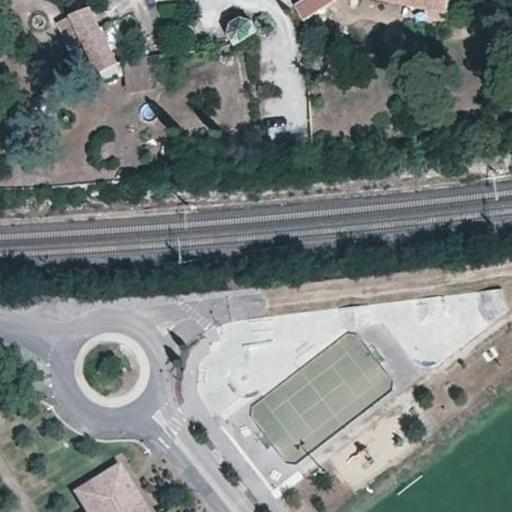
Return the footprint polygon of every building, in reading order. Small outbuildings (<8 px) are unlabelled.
[(304,0),(267,0),(258,6),(269,23),(297,6),(304,0)] [(330,0),(304,0),(297,6),(305,16),(330,0)] [(390,0),(447,11),(448,0),(390,0)] [(70,11),(74,21),(99,70),(117,63),(92,9),(79,13),(76,9),(70,11)] [(237,44),(258,30),(249,18),(240,16),(231,22),(229,32),(237,44)] [(164,55),(124,62),(129,89),(169,82),(164,55)] [(144,511),(120,470),(83,492),(94,511),(144,511)] [(94,511),(83,492),(75,496),(84,511),(94,511)]
